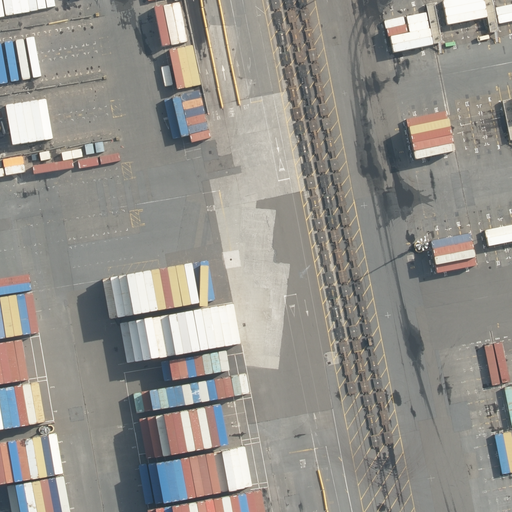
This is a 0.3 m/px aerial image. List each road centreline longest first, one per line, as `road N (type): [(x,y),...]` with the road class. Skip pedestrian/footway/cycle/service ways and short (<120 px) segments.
road 1 (unknown): [(61,169),(114,451)]
road 2 (unknown): [(360,108),(415,387)]
road 3 (unknown): [(297,407),(242,128)]
road 4 (unknown): [(114,451),(297,407)]
road 5 (unknown): [(61,169),(242,128)]
road 6 (unknown): [(29,0),(61,169)]
road 7 (unknown): [(360,108),(511,77)]
road 8 (unknown): [(242,128),(216,0)]
road 9 (unknown): [(415,387),(441,511)]
